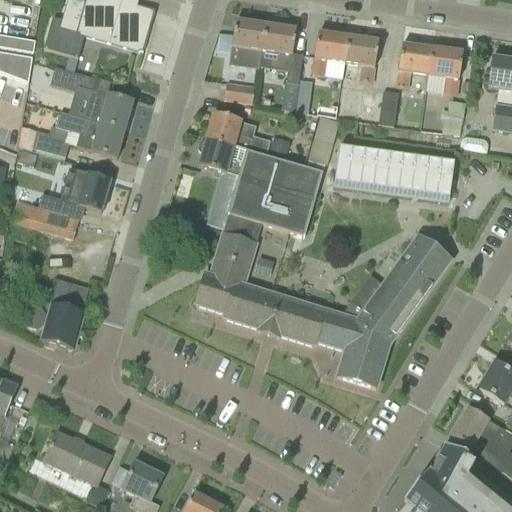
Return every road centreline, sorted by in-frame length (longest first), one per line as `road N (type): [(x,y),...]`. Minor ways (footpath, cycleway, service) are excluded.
road 1 (unclassified): [(89,393),(204,0)]
road 2 (unclassified): [(355,511),(511,259)]
road 3 (unclassified): [(317,511),(89,393)]
road 4 (residential): [(511,26),(348,0)]
